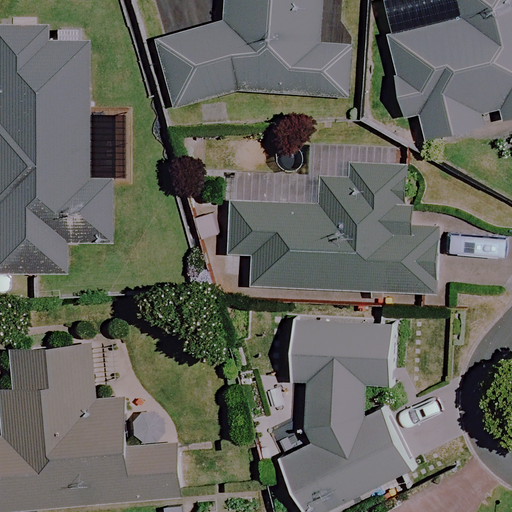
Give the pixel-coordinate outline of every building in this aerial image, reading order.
[(327,43),(320,0),(222,0),(226,24),(155,35),(166,104),(243,92),(256,90),(345,98),(350,45),(327,43)] [(421,140),(480,127),(477,111),(496,107),(500,123),(511,119),(511,0),(373,0),(399,115),(414,112),(421,140)] [(47,23),(0,22),(0,273),(66,275),(67,242),(106,243),(107,177),(85,177),(87,41),(46,40),(47,23)] [(415,203),(401,203),(402,164),(317,162),(316,197),(229,194),(228,254),(249,255),(248,289),(436,294),(438,227),(414,226),(415,203)] [(391,323),(283,320),(282,320),(287,426),(264,432),(298,511),(329,511),(404,469),(382,413),(367,412),(368,388),(389,388),(391,323)] [(124,447),(119,383),(90,385),(87,340),(0,346),(0,413),(2,437),(0,436),(0,511),(175,499),(171,444),(124,447)]
